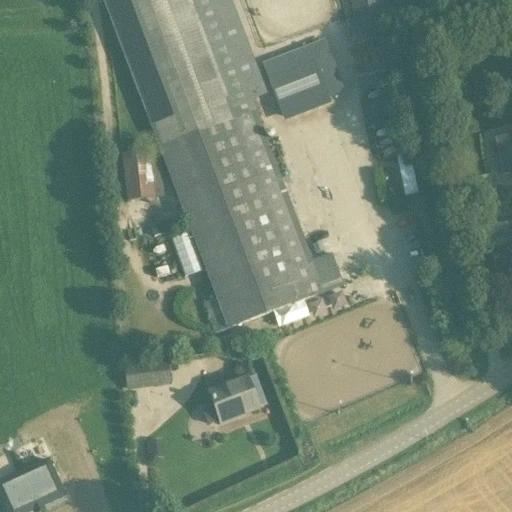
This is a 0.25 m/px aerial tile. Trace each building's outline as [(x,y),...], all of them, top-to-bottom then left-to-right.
[(227,330),(322,294),(249,101),(261,96),(224,0),(103,0),(155,137),(160,149),(148,151),(121,155),(126,202),(154,199),(163,198),(160,166),(158,153),(161,153),(227,330)] [(386,15),(382,0),(349,0),(353,23),(386,15)] [(260,63),(270,90),(283,123),(330,105),(316,71),(306,45),(260,63)] [(511,175),(511,137),(494,141),(500,178),(511,175)] [(324,252),(321,244),(313,247),(316,255),(324,252)] [(168,362),(123,367),(126,392),(170,387),(168,362)] [(220,427),(239,419),(238,417),(258,409),(246,381),(208,395),(220,427)] [(21,448),(17,439),(0,446),(0,450),(3,457),(21,448)] [(0,479),(0,509),(1,511),(31,511),(64,499),(48,459),(0,479)]
